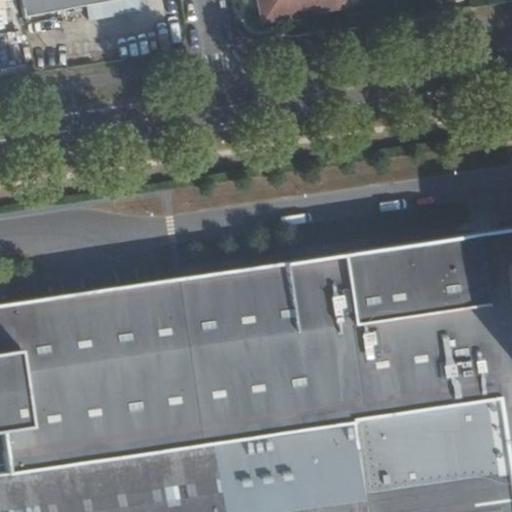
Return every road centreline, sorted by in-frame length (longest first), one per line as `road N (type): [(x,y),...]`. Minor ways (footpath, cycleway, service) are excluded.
road 1 (secondary): [(511,66),(226,109)]
road 2 (secondary): [(226,109),(0,143)]
